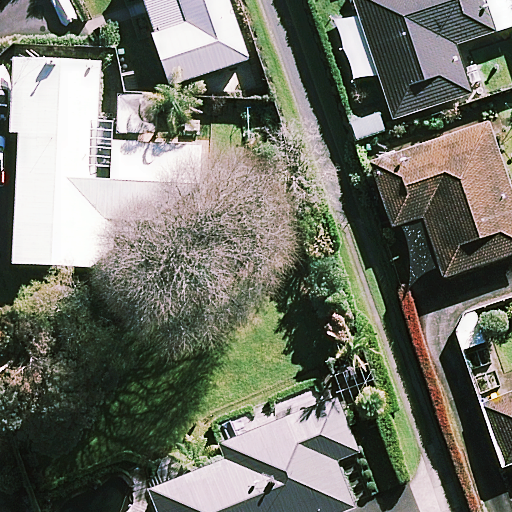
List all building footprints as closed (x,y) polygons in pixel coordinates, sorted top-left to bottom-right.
[(494,37),(481,0),(353,0),(395,124),(471,98),(455,51),(494,37)] [(8,141),(17,141),(13,270),(204,276),(208,152),(115,149),(118,50),(10,47),(8,141)] [(511,201),(487,129),(371,169),(393,233),(401,230),(417,280),(440,272),(443,283),(511,259),(511,201)] [(511,397),(482,409),(507,471),(511,468),(511,397)] [(358,458),(337,404),(219,451),(226,469),(151,498),(156,511),(352,511),(335,468),(358,458)]
